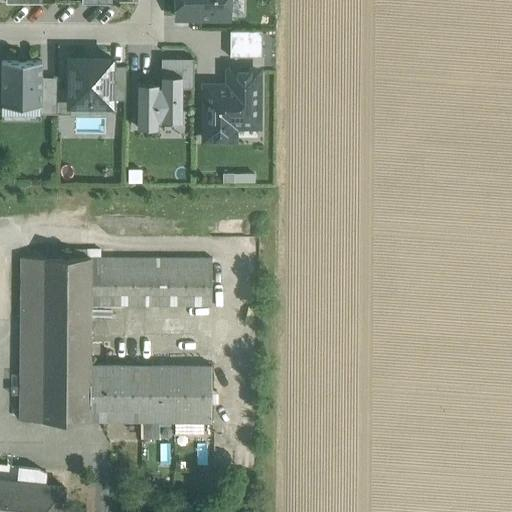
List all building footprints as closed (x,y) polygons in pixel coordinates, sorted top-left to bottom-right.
[(176,0),(176,16),(229,16),(228,0),(176,0)] [(230,30),(230,57),(262,56),(261,30),(230,30)] [(70,86),(70,103),(71,103),(111,103),(111,99),(111,65),(111,57),(70,57),(70,86)] [(161,58),(161,75),(181,75),(181,87),(194,87),(194,57),(161,58)] [(42,61),(2,60),(2,104),(42,104),(42,77),(42,61)] [(111,65),(111,99),(125,99),(125,65),(111,65)] [(258,124),(258,70),(230,70),(230,86),(229,124),(233,124),(258,124)] [(181,87),(181,75),(161,75),(161,85),(158,85),(158,82),(138,82),(138,127),(157,127),(157,119),(181,119),(181,87)] [(57,77),(42,77),(42,104),(42,113),(57,113),(57,86),(57,77)] [(70,86),(57,86),(57,113),(71,113),(71,103),(70,103),(70,86)] [(229,124),(230,86),(206,86),(205,138),(233,138),(233,124),(229,124)] [(258,178),(257,170),(226,172),(227,180),(258,178)] [(100,249),(73,249),(73,257),(90,257),(91,257),(101,257),(100,249)] [(73,257),(42,256),(42,322),(41,420),(41,421),(89,421),(90,364),(90,305),(91,257),(90,257),(73,257)] [(42,257),(22,257),(22,274),(42,274),(42,257)] [(101,257),(91,257),(90,305),(212,305),(212,258),(101,257)] [(42,274),(22,274),(22,322),(42,322),(42,274)] [(42,322),(22,322),(21,420),(41,420),(42,322)] [(212,365),(90,364),(89,421),(211,422),(212,365)] [(60,511),(63,487),(0,480),(0,511),(60,511)]
